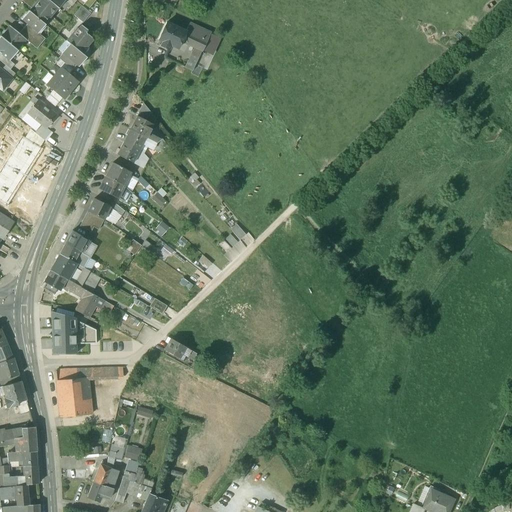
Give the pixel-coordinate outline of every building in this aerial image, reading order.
[(35,3),(30,0),(22,0),(21,1),(31,9),(35,3)] [(58,8),(47,0),(37,0),(35,3),(51,17),(57,9),(58,8)] [(64,0),(47,0),(58,8),(57,9),(58,9),(65,1),(64,0)] [(51,17),(35,3),(31,9),(28,11),(28,12),(44,25),(51,17)] [(81,6),(73,16),(83,23),(90,14),(81,6)] [(44,25),(28,12),(28,11),(21,20),(27,24),(38,34),(38,33),(45,25),(44,25)] [(185,31),(165,22),(157,39),(169,45),(177,48),(180,41),(185,31)] [(38,34),(27,24),(23,29),(27,32),(40,44),(44,39),(38,33),(38,34)] [(209,33),(188,24),(185,31),(180,41),(186,43),(193,47),(201,50),(209,33)] [(19,34),(9,26),(0,37),(0,36),(17,51),(26,40),(19,34)] [(81,26),(78,30),(76,28),(65,41),(69,44),(83,55),(88,49),(87,47),(91,43),(89,41),(92,38),(85,33),(87,30),(81,26)] [(40,44),(27,32),(23,29),(19,34),(26,40),(36,49),(40,44)] [(17,51),(0,36),(0,37),(0,36),(0,53),(2,56),(9,61),(17,51)] [(186,43),(180,41),(177,48),(182,51),(186,43)] [(69,44),(61,53),(62,54),(76,65),(78,67),(86,58),(83,55),(69,44)] [(193,47),(184,67),(191,70),(201,50),(193,47)] [(76,65),(62,54),(58,58),(60,60),(72,70),(76,65)] [(9,61),(2,56),(0,57),(0,61),(4,65),(10,70),(14,65),(9,61)] [(72,70),(60,60),(56,64),(61,68),(68,75),(72,70)] [(10,70),(4,65),(1,70),(11,78),(14,74),(10,70)] [(68,75),(61,68),(53,77),(70,91),(77,82),(68,75)] [(1,70),(0,69),(0,87),(2,90),(11,79),(11,78),(1,70)] [(70,91),(53,77),(46,86),(62,98),(63,99),(70,91)] [(62,98),(53,91),(49,95),(58,103),(62,98)] [(58,103),(49,95),(45,99),(55,107),(58,103)] [(57,116),(37,100),(22,120),(35,131),(40,125),(46,129),(47,128),(45,127),(54,116),(56,117),(57,116)] [(155,119),(143,104),(138,113),(154,121),(155,119)] [(154,121),(138,113),(137,116),(153,125),(154,121)] [(153,125),(137,116),(129,130),(145,138),(148,134),(153,125)] [(24,130),(0,165),(0,206),(6,211),(49,147),(24,130)] [(145,138),(129,130),(123,142),(139,150),(145,138)] [(160,140),(148,134),(145,138),(156,144),(160,140)] [(160,140),(156,144),(160,149),(166,145),(161,139),(160,140)] [(139,150),(123,142),(116,155),(132,163),(139,150)] [(131,173),(112,162),(105,176),(124,186),(131,173)] [(124,186),(105,176),(98,188),(117,198),(124,186)] [(160,205),(169,195),(162,188),(152,198),(160,205)] [(108,207),(94,199),(87,212),(103,220),(110,208),(110,207),(108,207)] [(111,202),(108,207),(110,207),(110,208),(120,216),(124,211),(111,202)] [(87,212),(80,226),(90,233),(93,227),(98,230),(103,220),(87,212)] [(13,223),(0,215),(0,236),(3,239),(13,223)] [(156,229),(163,235),(170,227),(162,221),(156,229)] [(236,225),(230,230),(239,241),(245,235),(236,225)] [(89,241),(72,232),(65,244),(79,253),(82,247),(85,249),(89,241)] [(237,243),(230,235),(225,239),(232,247),(237,243)] [(231,249),(223,240),(219,244),(227,253),(231,249)] [(99,247),(89,241),(85,249),(82,247),(79,253),(92,259),(99,247)] [(141,247),(131,241),(129,244),(133,247),(138,251),(141,247)] [(79,253),(65,244),(59,255),(73,263),(75,259),(79,253)] [(150,253),(142,247),(141,248),(141,247),(138,251),(147,257),(150,253)] [(73,263),(59,255),(50,270),(66,280),(73,268),(76,264),(73,263)] [(211,263),(202,256),(198,260),(207,268),(211,263)] [(82,262),(75,259),(73,263),(76,264),(78,266),(84,269),(86,270),(89,264),(83,261),(82,262)] [(84,269),(75,285),(81,288),(89,272),(86,270),(84,269)] [(66,280),(50,270),(44,282),(46,283),(57,289),(60,291),(66,280)] [(91,272),(86,282),(96,286),(101,277),(91,272)] [(193,285),(183,278),(179,283),(189,291),(193,285)] [(57,289),(46,283),(44,288),(54,294),(57,289)] [(75,285),(72,283),(67,290),(82,298),(87,291),(81,288),(75,285)] [(82,298),(75,311),(89,318),(100,299),(87,291),(82,298)] [(165,308),(155,302),(152,308),(161,314),(165,308)] [(51,312),(52,354),(76,354),(76,344),(96,344),(95,330),(75,320),(75,318),(51,312)] [(189,351),(170,339),(164,350),(178,359),(181,354),(183,351),(187,354),(189,351)] [(6,344),(0,346),(0,362),(12,358),(6,344)] [(196,355),(189,351),(187,354),(186,357),(193,360),(196,355)] [(203,359),(196,355),(193,360),(200,364),(203,359)] [(12,358),(0,362),(0,373),(2,381),(18,375),(13,358),(12,358)] [(56,371),(60,417),(91,414),(88,382),(122,380),(122,368),(56,371)] [(20,381),(3,386),(6,399),(4,399),(7,408),(17,405),(18,406),(27,404),(20,381)] [(27,404),(18,406),(20,414),(29,411),(27,404)] [(139,406),(137,414),(152,418),(154,410),(139,406)] [(34,427),(22,429),(22,438),(15,438),(15,441),(15,451),(36,450),(34,427)] [(22,429),(5,431),(4,429),(0,430),(0,441),(5,441),(15,438),(22,438),(22,429)] [(103,440),(110,442),(112,431),(105,429),(103,440)] [(125,457),(140,460),(142,447),(128,444),(125,457)] [(116,452),(110,451),(108,457),(107,465),(112,467),(116,452)] [(36,452),(8,453),(9,467),(23,467),(37,466),(36,452)] [(1,466),(0,466),(0,475),(8,474),(8,465),(1,466)] [(104,466),(100,465),(93,482),(104,486),(106,483),(113,485),(118,472),(104,466)] [(37,466),(23,467),(23,470),(21,471),(21,476),(9,478),(9,487),(26,485),(38,483),(37,466)] [(8,474),(0,475),(0,481),(1,489),(9,487),(8,474)] [(104,486),(93,482),(87,497),(94,499),(98,501),(100,496),(108,499),(113,485),(106,483),(104,486)] [(148,494),(120,484),(114,501),(121,503),(124,496),(130,498),(131,495),(146,501),(148,494)] [(26,485),(16,487),(17,496),(18,506),(25,506),(28,506),(26,485)] [(0,497),(17,496),(16,487),(0,488),(0,497)] [(449,511),(455,500),(433,489),(424,508),(426,509),(432,511),(449,511)] [(161,511),(167,500),(148,494),(146,501),(140,511),(161,511)] [(491,511),(500,511),(510,509),(510,503),(499,507),(491,511)]
